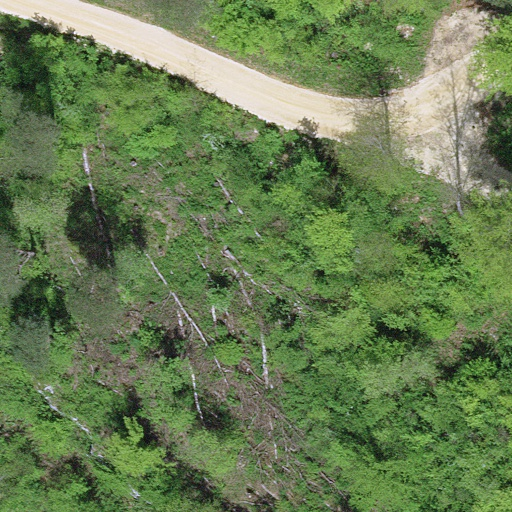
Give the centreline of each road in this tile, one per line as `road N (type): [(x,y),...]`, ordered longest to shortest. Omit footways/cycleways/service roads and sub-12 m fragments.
road 1 (track): [(36,0),(338,110),(400,114)]
road 2 (track): [(400,114),(511,185)]
road 3 (track): [(400,114),(511,46)]
